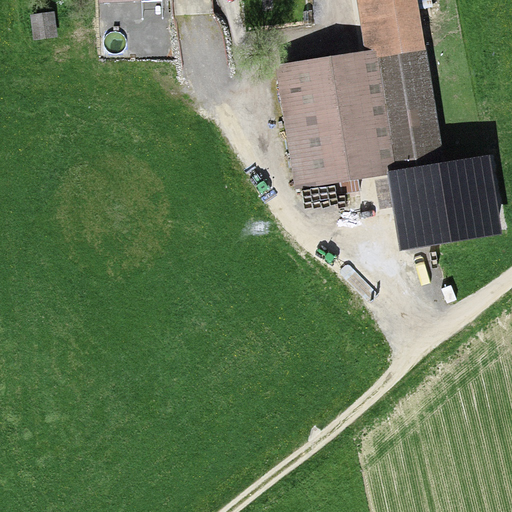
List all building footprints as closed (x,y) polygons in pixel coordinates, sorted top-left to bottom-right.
[(92,0),(93,10),(170,6),(170,0),(92,0)] [(417,0),(356,0),(365,51),(376,49),(377,57),(425,49),(417,0)] [(52,21),(29,23),(31,47),(54,45),(52,21)] [(275,65),(295,187),(387,172),(444,163),(425,49),(377,57),(376,49),(365,51),(275,65)] [(444,163),(387,172),(400,250),(502,234),(490,156),(444,163)]
